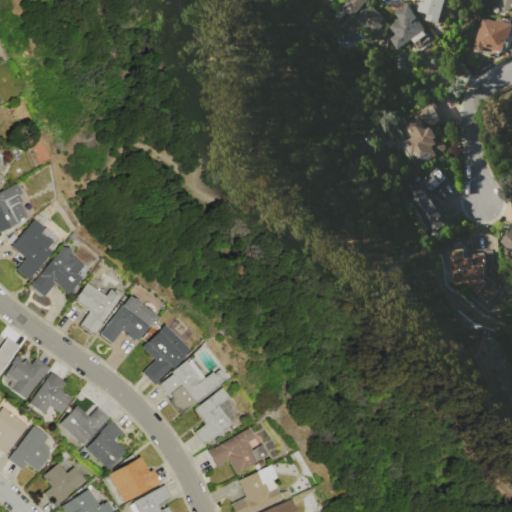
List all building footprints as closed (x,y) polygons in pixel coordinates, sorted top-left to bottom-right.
[(347,0),(367,0),(366,2),(384,17),(383,18),(387,22),(383,27),(382,26),(374,35),(341,8),(347,0)] [(446,0),(439,24),(425,20),(427,14),(417,11),(420,0),(446,0)] [(511,0),(511,6),(502,12),(497,2),(489,6),(485,0),(511,0)] [(397,49),(390,38),(394,35),(388,26),(400,18),(394,11),(408,1),(419,17),(417,18),(428,33),(415,43),(412,39),(397,49)] [(480,17),(494,21),(494,19),(511,24),(504,53),(495,50),(493,57),(470,50),(480,17)] [(405,119),(432,104),(440,118),(429,124),(436,136),(432,138),(434,142),(438,140),(442,141),(444,145),(443,150),(419,163),(414,153),(408,156),(401,142),(413,135),(405,119)] [(408,181),(418,175),(421,180),(432,173),(439,183),(429,191),(444,214),(434,220),(408,181)] [(0,191),(15,183),(21,193),(17,195),(21,201),(18,203),(26,217),(17,221),(18,222),(0,231),(0,191)] [(9,247),(32,219),(44,229),(44,227),(59,240),(50,251),(52,252),(28,281),(14,269),(23,258),(9,247)] [(511,255),(511,228),(498,241),(511,255)] [(28,286),(62,246),(68,248),(71,253),(70,255),(82,266),(75,274),(81,279),(71,290),(72,291),(67,296),(53,283),(42,297),(28,286)] [(449,248),(463,247),(464,255),(470,255),(469,250),(485,249),(485,251),(492,251),(493,266),(485,267),(485,278),(487,277),(490,279),(495,283),(491,287),(497,291),(486,304),(464,282),(451,283),(449,248)] [(85,283),(104,296),(108,289),(119,296),(99,324),(100,324),(92,336),(77,326),(88,312),(72,301),(85,283)] [(98,335),(127,296),(131,299),(132,297),(139,302),(138,304),(154,316),(136,340),(133,339),(131,341),(124,335),(125,334),(123,332),(122,333),(119,331),(110,344),(98,335)] [(162,324),(187,349),(181,355),(182,356),(153,385),(141,373),(153,360),(140,346),(162,324)] [(0,345),(6,338),(18,347),(0,371),(0,345)] [(24,400),(6,388),(10,382),(2,376),(9,366),(8,365),(15,356),(23,362),(24,360),(30,365),(34,358),(47,367),(24,400)] [(157,385),(170,374),(169,373),(188,358),(203,378),(211,372),(212,373),(217,369),(224,378),(194,402),(195,403),(180,415),(157,385)] [(27,404),(49,372),(64,383),(59,389),(70,397),(58,413),(48,406),(42,414),(27,404)] [(192,409),(221,388),(227,398),(226,399),(230,404),(226,407),(236,420),(201,446),(191,433),(203,424),(192,409)] [(81,445),(58,424),(76,405),(87,416),(96,407),(107,417),(95,430),(81,445)] [(0,408),(1,407),(26,426),(4,454),(0,450),(0,408)] [(84,448),(98,434),(97,433),(109,421),(122,433),(118,438),(116,436),(112,440),(125,451),(107,470),(84,448)] [(6,459),(31,425),(47,437),(42,443),(49,448),(46,453),(49,455),(36,472),(25,464),(20,470),(6,459)] [(247,428),(253,438),(247,442),(251,450),(260,445),(266,456),(240,471),(241,473),(236,476),(229,464),(227,466),(224,461),(221,462),(223,465),(216,469),(206,451),(211,447),(212,448),(247,428)] [(107,474),(135,459),(135,458),(140,455),(146,468),(145,469),(147,472),(152,469),(160,483),(123,503),(107,474)] [(41,476),(57,463),(65,473),(72,467),(84,482),(52,506),(42,493),(49,487),(41,476)] [(237,481),(270,465),(275,478),(271,480),(278,494),(286,491),(289,496),(254,511),(233,511),(229,504),(245,497),(237,481)] [(164,484),(171,497),(156,506),(159,510),(166,506),(169,511),(130,511),(127,506),(132,503),(131,502),(164,484)] [(87,489),(98,505),(101,503),(102,504),(106,501),(112,511),(110,511),(60,511),(58,508),(87,489)] [(262,511),(290,499),(295,511),(292,511),(262,511)]
